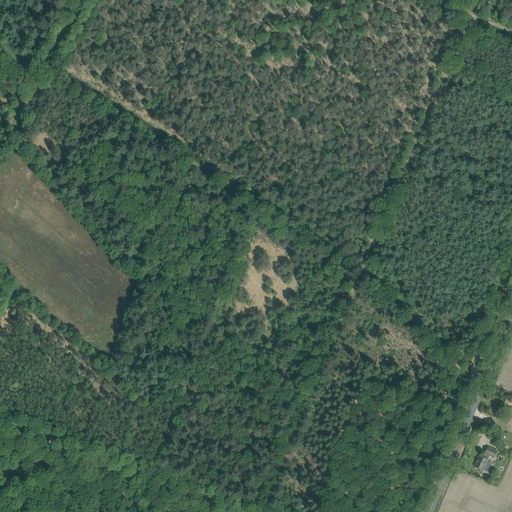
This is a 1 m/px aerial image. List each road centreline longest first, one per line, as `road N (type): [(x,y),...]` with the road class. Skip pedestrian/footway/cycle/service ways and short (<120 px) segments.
road 1 (track): [(469,14),(259,511)]
road 2 (track): [(79,0),(44,68),(254,201)]
road 3 (track): [(254,201),(360,272),(481,387)]
road 4 (track): [(254,201),(152,476)]
road 5 (secondary): [(429,511),(511,315)]
road 6 (track): [(152,476),(0,421)]
